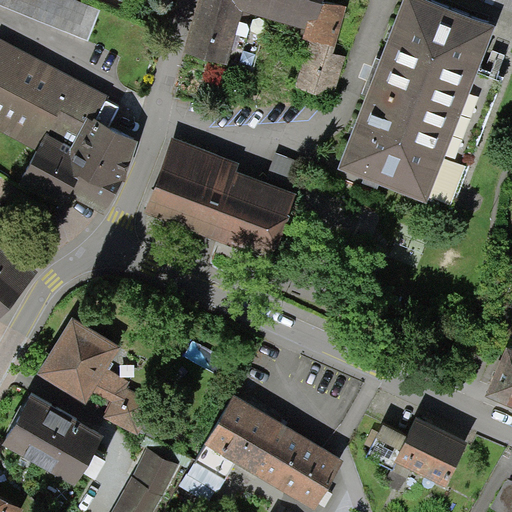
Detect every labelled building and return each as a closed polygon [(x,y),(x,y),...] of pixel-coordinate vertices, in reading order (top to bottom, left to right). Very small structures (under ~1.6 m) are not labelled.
[(97,7),(79,0),(0,0),(85,34),(97,7)] [(318,5),(319,0),(197,0),(195,9),(185,45),(227,57),(242,3),(303,21),(307,7),(318,5)] [(333,49),(346,4),(331,0),(322,0),(297,85),(331,95),(344,53),(333,49)] [(505,69),(481,60),(499,13),(464,0),(394,0),(335,158),(455,203),(505,69)] [(69,185),(105,206),(123,171),(126,172),(137,129),(112,113),(118,101),(103,93),(106,89),(0,36),(0,126),(35,146),(20,174),(62,197),(66,190),(69,185)] [(267,250),(289,194),(229,171),(233,161),(173,137),(147,203),(267,250)] [(0,306),(33,269),(0,241),(0,306)] [(101,364),(117,338),(73,312),(41,363),(85,390),(88,384),(113,397),(105,412),(137,429),(156,392),(101,364)] [(511,335),(507,333),(486,381),(511,392),(511,335)] [(75,476),(100,433),(27,392),(3,435),(75,476)] [(316,500),(338,463),(226,399),(205,436),(316,500)] [(447,476),(465,440),(392,403),(373,439),(447,476)] [(108,511),(148,511),(179,458),(149,441),(108,511)] [(16,511),(20,507),(0,496),(0,511),(16,511)]
